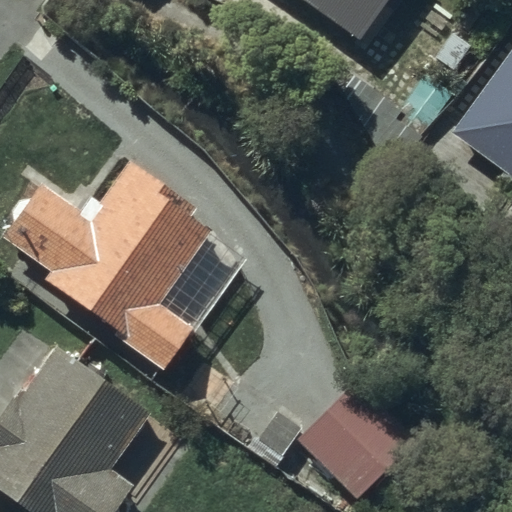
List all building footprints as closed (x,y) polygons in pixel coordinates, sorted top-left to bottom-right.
[(290,0),(357,50),(375,26),(354,10),(361,0),(290,0)] [(511,29),(446,122),(502,162),(497,169),(511,180),(511,29)] [(421,65),(388,111),(418,133),(452,87),(421,65)] [(35,169),(0,218),(0,226),(47,258),(39,270),(116,323),(114,327),(160,358),(184,324),(189,327),(245,246),(206,220),(212,211),(125,152),(97,192),(85,184),(77,197),(35,169)] [(111,459),(152,398),(54,332),(22,379),(19,377),(14,386),(7,381),(0,391),(0,489),(33,511),(105,511),(132,473),(111,459)] [(361,367),(293,427),(349,491),(417,430),(361,367)]
